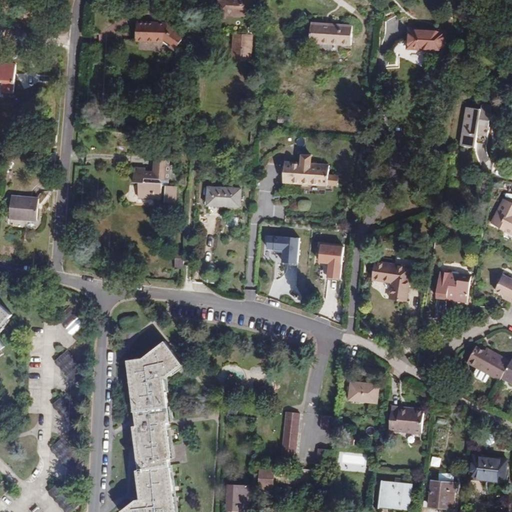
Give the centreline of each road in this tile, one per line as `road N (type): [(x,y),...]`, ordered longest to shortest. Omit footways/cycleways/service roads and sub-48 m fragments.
road 1 (unknown): [(347,348),(359,242),(399,164),(386,101),(391,29)]
road 2 (residential): [(414,380),(295,324),(102,285)]
road 3 (residential): [(70,39),(51,278)]
road 4 (residential): [(93,511),(102,285)]
road 5 (unknown): [(330,340),(309,466)]
